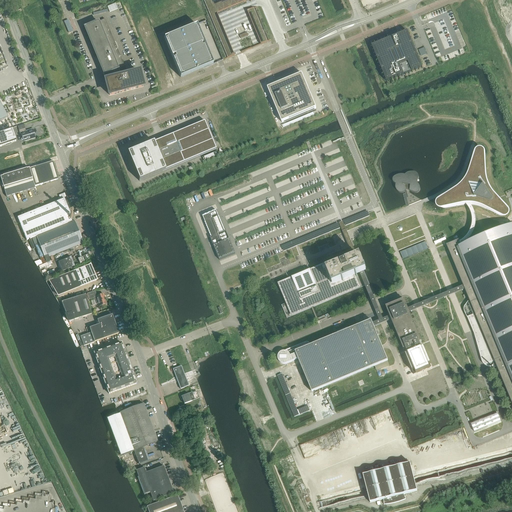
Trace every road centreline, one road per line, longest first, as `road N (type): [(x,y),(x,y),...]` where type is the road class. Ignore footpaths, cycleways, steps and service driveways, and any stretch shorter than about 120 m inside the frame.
road 1 (tertiary): [(197,511),(60,150)]
road 2 (tertiary): [(309,44),(87,135)]
road 3 (tertiary): [(57,143),(4,0)]
